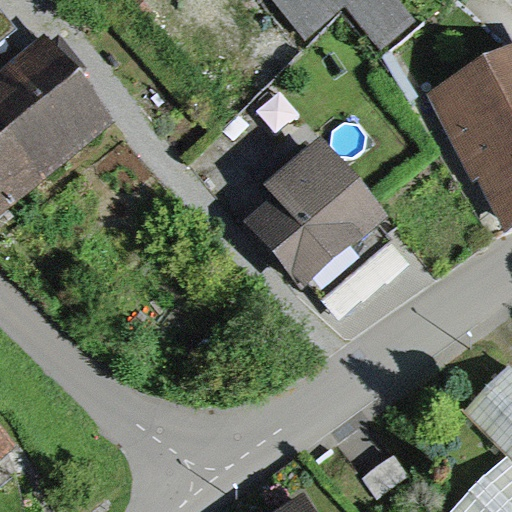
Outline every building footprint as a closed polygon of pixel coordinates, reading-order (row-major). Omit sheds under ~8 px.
[(275,0),(307,39),(345,9),(380,54),(423,20),(406,0),(275,0)] [(0,55),(17,41),(0,19),(0,55)] [(506,236),(511,231),(511,54),(428,95),(474,190),(482,186),(506,236)] [(44,57),(0,92),(0,135),(36,180),(101,127),(44,57)] [(0,135),(0,208),(36,180),(0,135)] [(388,213),(322,138),(270,183),(281,195),(251,221),(306,283),(312,277),(326,294),(389,239),(376,224),(388,213)] [(511,511),(511,375),(466,421),(509,465),(460,511),(511,511)] [(318,511),(306,494),(278,511),(318,511)]
